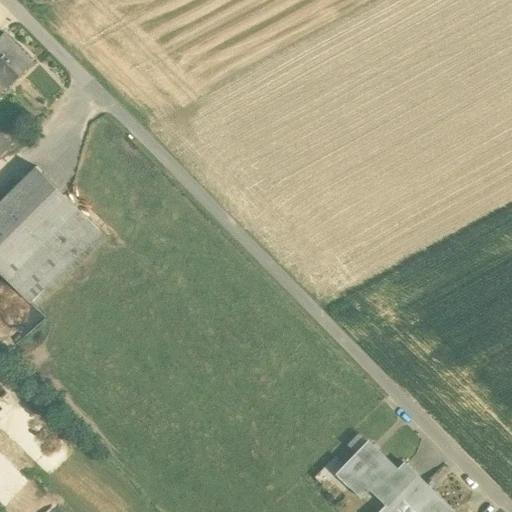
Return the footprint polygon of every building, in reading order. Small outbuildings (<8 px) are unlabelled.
[(32,62),(3,33),(0,36),(0,78),(7,85),(8,86),(32,62)] [(0,136),(0,156),(10,147),(0,136)] [(107,239),(34,166),(0,200),(0,275),(35,310),(107,239)] [(379,511),(451,511),(453,511),(404,462),(395,470),(367,442),(344,465),(357,478),(349,487),(361,499),(370,490),(386,505),(379,511)] [(9,510),(10,511),(25,511),(33,505),(23,495),(9,510)]
